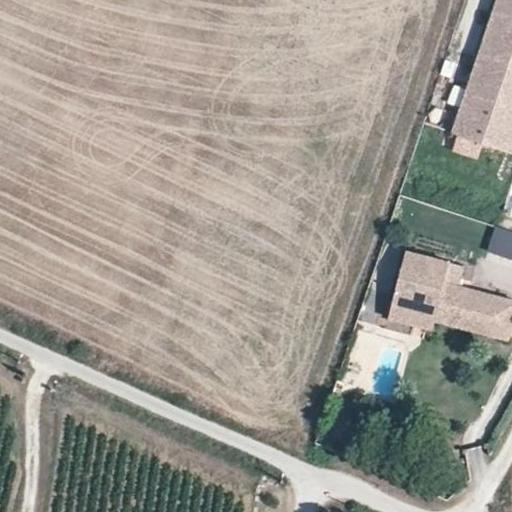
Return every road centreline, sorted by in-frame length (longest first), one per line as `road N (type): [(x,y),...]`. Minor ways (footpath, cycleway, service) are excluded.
road 1 (unclassified): [(0,337),(384,511)]
road 2 (unknown): [(46,359),(16,511)]
